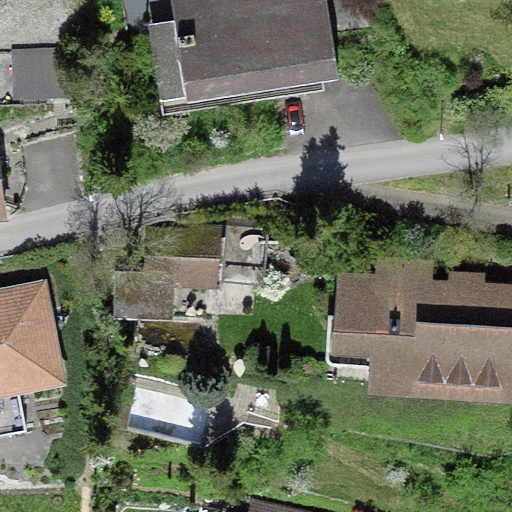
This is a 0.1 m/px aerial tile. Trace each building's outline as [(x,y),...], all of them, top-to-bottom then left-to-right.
[(147,39),(157,102),(333,74),(321,0),(176,0),(174,0),(179,34),(147,39)] [(62,93),(61,51),(14,52),(15,94),(62,93)] [(144,235),(141,280),(206,285),(210,238),(145,233),(144,235)] [(511,295),(476,293),(472,282),(461,277),(450,281),(444,291),(424,290),(426,266),(374,263),(373,279),(339,276),(333,369),(338,370),(338,364),(369,366),(369,371),(471,379),(470,395),(511,398),(511,295)] [(0,299),(0,435),(22,431),(12,384),(50,376),(33,293),(0,299)]
